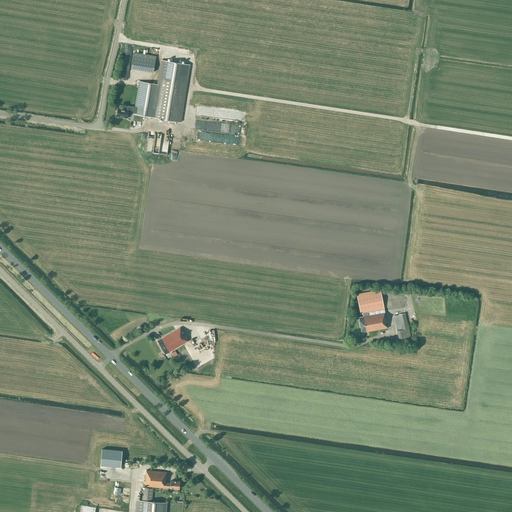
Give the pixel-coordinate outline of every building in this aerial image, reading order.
[(131,69),(153,72),(156,56),(134,52),(131,69)] [(188,83),(187,83),(190,65),(161,60),(157,84),(139,81),(135,107),(127,106),(126,110),(118,109),(117,116),(127,118),(128,112),(134,113),(134,114),(167,120),(166,122),(176,124),(176,121),(181,122),(188,83)] [(194,129),(192,139),(240,146),(242,136),(194,129)] [(384,310),(380,289),(357,294),(361,314),(362,314),(363,316),(358,317),(361,332),(365,332),(387,328),(384,312),(368,315),(368,313),(384,310)] [(394,316),(400,345),(411,343),(405,313),(399,314),(399,315),(394,316)] [(157,341),(165,354),(169,352),(188,341),(180,327),(165,336),(165,338),(162,340),(161,339),(157,341)] [(122,451),(102,449),(100,464),(121,466),(122,451)] [(167,472),(146,470),(146,474),(145,474),(144,486),(145,486),(145,488),(144,488),(143,501),(137,500),(136,511),(164,511),(165,503),(152,501),(153,488),(146,488),(146,486),(165,488),(170,488),(179,489),(180,482),(170,481),(170,483),(166,483),(167,472)]
